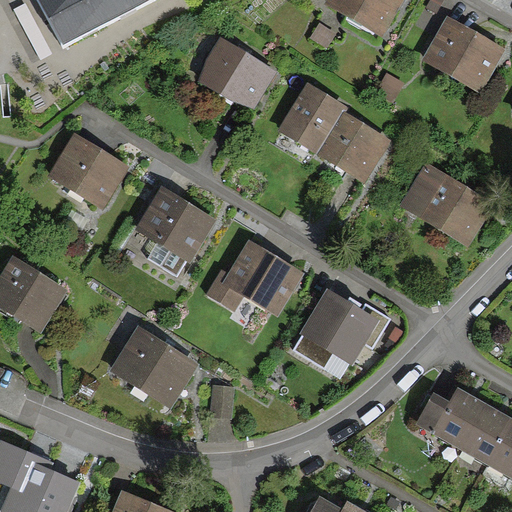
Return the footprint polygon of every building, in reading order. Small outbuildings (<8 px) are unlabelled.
[(24,0),(50,50),(147,0),(24,0)] [(406,0),(324,0),(323,3),(384,38),(406,0)] [(484,91),(508,46),(443,11),(419,55),(484,91)] [(254,111),(280,69),(221,33),(196,76),(254,111)] [(345,109),(307,87),(280,132),(318,155),(345,109)] [(318,155),(365,184),(393,138),(345,109),(318,155)] [(127,168),(75,135),(49,178),(100,210),(127,168)] [(468,247),(496,203),(430,162),(402,206),(468,247)] [(216,221),(161,189),(135,232),(191,264),(216,221)] [(277,316),(303,273),(249,240),(228,275),(221,271),(207,294),(233,310),(242,295),(277,316)] [(67,292),(12,257),(0,276),(0,310),(40,335),(67,292)] [(298,330),(356,364),(382,320),(324,286),(298,330)] [(196,365),(137,328),(109,372),(169,409),(196,365)] [(230,418),(232,388),(216,387),(214,417),(230,418)] [(436,429),(464,444),(487,404),(458,388),(450,402),(436,429)] [(436,429),(450,402),(434,394),(420,420),(436,429)] [(464,444),(494,461),(511,428),(511,418),(487,404),(464,444)] [(511,428),(494,461),(511,471),(511,428)] [(48,511),(69,511),(83,476),(24,453),(8,497),(48,511)] [(169,511),(122,491),(111,511),(169,511)] [(319,498),(311,511),(341,511),(343,510),(319,498)]
